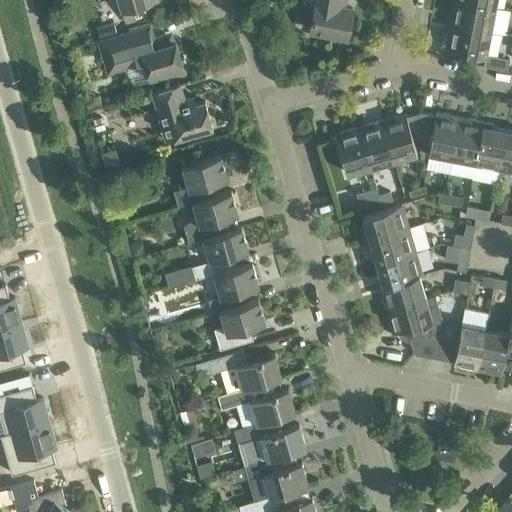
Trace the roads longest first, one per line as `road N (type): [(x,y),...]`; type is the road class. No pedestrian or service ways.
road 1 (unclassified): [(123,511),(0,71)]
road 2 (residential): [(348,375),(269,102)]
road 3 (residential): [(511,403),(348,375)]
road 4 (residential): [(392,511),(348,375)]
road 5 (residential): [(269,102),(394,69)]
